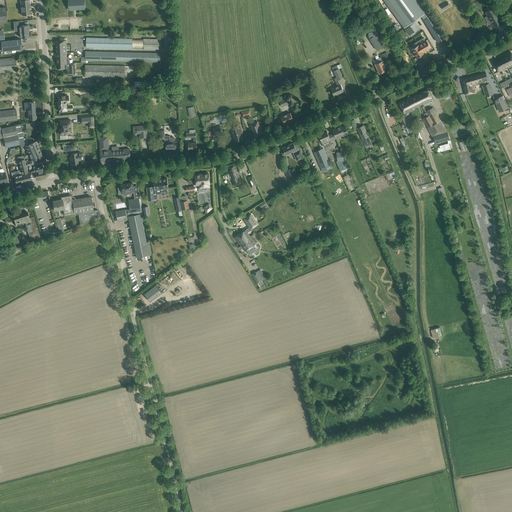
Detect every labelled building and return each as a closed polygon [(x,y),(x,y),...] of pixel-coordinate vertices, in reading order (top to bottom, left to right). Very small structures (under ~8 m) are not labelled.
[(28,0),(20,0),(21,15),(30,14),(28,0)] [(82,9),(81,0),(72,0),(68,0),(69,9),(82,9)] [(420,0),(383,0),(404,28),(421,16),(424,20),(431,15),(420,0)] [(494,27),(502,22),(494,7),(485,12),(489,19),(487,21),(489,24),(491,23),(494,27)] [(431,15),(424,20),(438,42),(445,38),(431,15)] [(79,29),(78,19),(58,20),(59,30),(79,29)] [(415,21),(405,29),(409,34),(419,27),(415,21)] [(477,33),(483,29),(480,24),(477,26),(475,21),(472,23),(477,33)] [(19,26),(20,37),(28,36),(28,30),(29,30),(28,25),(19,26)] [(2,51),(21,49),(20,39),(4,41),(3,30),(0,30),(0,43),(1,44),(2,51)] [(369,38),(377,50),(384,46),(375,34),(369,38)] [(161,49),(161,39),(86,37),(86,47),(161,49)] [(57,58),(57,64),(70,63),(69,63),(69,57),(67,57),(66,53),(67,53),(66,40),(56,41),(56,58),(57,58)] [(426,40),(411,49),(417,58),(424,53),(423,52),(431,47),(426,40)] [(86,51),(86,57),(81,57),(81,60),(161,62),(161,53),(86,51)] [(508,67),(511,65),(511,54),(510,51),(501,56),(508,67)] [(508,67),(501,56),(493,60),(495,65),(498,72),(508,67)] [(381,57),(374,60),(379,74),(387,70),(381,57)] [(0,72),(17,71),(15,58),(0,59),(0,72)] [(69,63),(70,63),(57,64),(57,68),(67,68),(67,76),(76,75),(75,63),(69,63)] [(124,78),(124,66),(85,65),(85,77),(124,78)] [(338,69),(334,71),(337,80),(342,78),(338,69)] [(471,85),(488,80),(485,72),(461,79),(466,95),(474,93),(471,85)] [(510,83),(511,82),(511,77),(503,82),(505,86),(510,83)] [(15,81),(0,82),(0,92),(16,91),(15,81)] [(337,86),(331,89),(334,96),(343,91),(339,81),(336,82),(337,86)] [(486,96),(492,95),(489,83),(483,85),(486,96)] [(423,104),(432,99),(430,94),(428,90),(418,94),(423,104)] [(67,93),(58,94),(59,99),(58,99),(58,100),(59,100),(59,102),(58,102),(58,103),(59,103),(59,109),(66,108),(66,107),(69,107),(69,103),(66,103),(66,100),(68,100),(67,93)] [(279,97),(281,101),(279,102),(281,108),(290,104),(288,98),(289,97),(287,94),(285,95),(285,94),(279,97)] [(409,112),(415,110),(414,108),(423,104),(418,94),(404,101),(409,112)] [(496,104),(499,111),(509,106),(503,96),(495,100),(497,103),(496,104)] [(404,101),(399,103),(404,114),(409,112),(404,101)] [(30,108),(28,108),(28,111),(29,120),(36,119),(36,115),(35,115),(34,102),(29,103),(30,108)] [(194,106),(187,108),(189,117),(196,116),(194,106)] [(426,111),(429,115),(434,124),(440,120),(433,107),(426,111)] [(0,121),(17,119),(16,110),(0,111),(0,121)] [(290,113),(281,117),(284,124),(293,120),(290,113)] [(85,115),(86,122),(91,122),(91,127),(94,127),(93,114),(85,115)] [(409,124),(405,115),(399,118),(403,127),(409,124)] [(423,118),(428,127),(432,133),(437,130),(434,124),(429,115),(423,118)] [(67,132),(71,132),(70,123),(69,123),(69,120),(60,121),(61,129),(59,129),(60,135),(67,134),(67,132)] [(240,122),(233,124),(234,127),(229,128),(234,144),(245,141),(240,122)] [(257,122),(249,125),(255,137),(263,133),(257,122)] [(20,124),(15,125),(20,144),(24,143),(20,124)] [(15,125),(1,128),(5,147),(20,144),(15,125)] [(343,137),(349,134),(345,126),(342,127),(341,125),(332,129),(336,138),(342,135),(343,137)] [(370,141),(364,125),(357,128),(364,143),(370,141)] [(137,127),(138,134),(148,134),(147,126),(137,127)] [(213,129),(215,135),(217,135),(217,133),(221,132),(220,127),(213,129)] [(189,130),(189,132),(186,133),(186,138),(193,137),(193,142),(188,143),(188,149),(197,149),(195,129),(189,130)] [(327,132),(318,135),(322,144),(330,140),(331,141),(327,132)] [(435,143),(449,138),(447,132),(433,136),(435,143)] [(165,138),(164,138),(165,143),(166,142),(166,149),(175,148),(175,144),(174,138),(170,138),(170,135),(164,136),(165,138)] [(103,137),(99,137),(100,150),(109,149),(109,146),(108,136),(103,136),(103,137)] [(403,137),(400,138),(403,147),(405,146),(406,149),(408,147),(407,144),(406,145),(403,137)] [(460,142),(463,150),(470,148),(467,139),(460,142)] [(20,144),(20,148),(25,145),(26,146),(25,147),(29,155),(36,152),(35,151),(39,149),(36,142),(30,144),(29,142),(24,143),(20,144)] [(293,143),(282,148),(286,155),(293,151),(297,160),(304,157),(300,150),(297,151),(293,143)] [(439,145),(441,151),(451,149),(449,143),(439,145)] [(323,148),(314,152),(321,168),(330,164),(323,148)] [(36,152),(29,155),(32,161),(36,159),(38,158),(42,156),(39,149),(35,151),(36,152)] [(120,159),(130,158),(129,149),(100,152),(101,161),(120,159)] [(82,160),(80,152),(70,153),(71,160),(70,160),(71,166),(75,165),(75,164),(78,163),(77,161),(82,160)] [(20,170),(24,182),(31,180),(30,174),(29,172),(27,173),(26,166),(25,164),(27,163),(26,162),(26,161),(25,161),(23,155),(17,156),(18,160),(20,170)] [(242,168),(244,167),(242,163),(236,165),(236,164),(228,167),(234,185),(241,183),(237,172),(240,171),(241,172),(243,172),(242,168)] [(42,165),(34,167),(34,168),(36,178),(46,176),(45,170),(43,171),(43,167),(42,165)] [(291,168),(285,172),(291,183),(297,179),(291,168)] [(17,171),(13,172),(16,184),(24,182),(20,170),(17,171)] [(199,184),(200,187),(209,186),(209,183),(210,183),(209,173),(195,175),(196,185),(199,184)] [(252,176),(247,178),(249,183),(251,188),(257,186),(255,182),(255,181),(252,176)] [(162,189),(162,192),(167,191),(167,188),(168,188),(167,178),(166,178),(154,180),(153,180),(154,187),(153,187),(153,186),(146,187),(148,200),(154,200),(154,199),(158,199),(157,190),(162,189)] [(134,192),(135,199),(139,198),(140,198),(139,191),(138,191),(139,191),(134,192),(133,183),(121,185),(121,188),(120,188),(119,188),(118,190),(119,192),(119,193),(120,193),(122,193),(122,194),(134,192)] [(91,197),(72,200),(71,195),(61,197),(61,199),(63,209),(64,216),(78,213),(80,225),(98,217),(97,210),(93,211),(91,197)] [(139,198),(135,199),(129,200),(129,205),(130,209),(140,208),(139,198)] [(58,209),(63,209),(61,199),(53,201),(54,210),(55,210),(56,217),(60,216),(58,209)] [(182,209),(189,208),(187,200),(181,202),(182,209)] [(265,202),(260,206),(263,210),(268,206),(265,202)] [(118,221),(129,219),(137,257),(152,254),(149,242),(147,242),(141,213),(140,208),(130,209),(116,212),(118,221)] [(245,230),(235,237),(239,243),(250,236),(247,232),(252,229),(251,228),(258,223),(254,219),(258,216),(260,215),(259,213),(256,210),(251,214),(250,214),(245,218),(244,219),(247,223),(250,226),(245,229),(245,230)] [(27,212),(13,216),(15,221),(16,226),(16,225),(16,224),(24,221),(25,223),(30,221),(30,222),(31,226),(32,229),(33,232),(29,234),(29,233),(28,233),(31,241),(40,238),(35,221),(33,217),(29,218),(27,212)] [(250,236),(239,243),(245,251),(249,248),(249,249),(247,251),(249,255),(255,250),(252,246),(255,244),(250,236)] [(117,257),(119,269),(127,268),(125,255),(117,257)] [(174,271),(144,294),(150,302),(180,279),(174,271)] [(257,283),(258,282),(261,286),(265,284),(257,271),(252,275),(257,283)]
